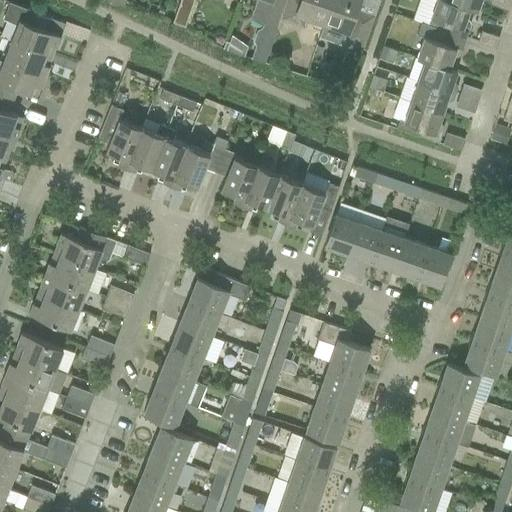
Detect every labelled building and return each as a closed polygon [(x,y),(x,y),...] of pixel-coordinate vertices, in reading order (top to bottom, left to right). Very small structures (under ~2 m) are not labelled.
[(180,0),(179,3),(173,21),(185,26),(191,7),(193,0),(180,0)] [(256,0),(254,7),(266,12),(263,22),(261,28),(257,30),(253,41),(255,45),(251,57),(264,61),(272,39),(276,27),(277,27),(277,26),(280,19),(279,19),(284,3),(284,2),(284,0),(256,0)] [(284,3),(279,19),(280,19),(292,23),(294,20),(306,24),(309,17),(324,22),(330,0),(284,0),(284,2),(284,3)] [(358,0),(330,0),(324,22),(319,37),(342,45),(344,40),(364,47),(379,0),(378,0),(372,17),(355,11),(358,0)] [(435,0),(430,17),(427,23),(466,36),(469,28),(465,19),(469,8),(469,7),(450,0),(435,0)] [(450,0),(469,7),(469,8),(476,11),(479,0),(450,0)] [(50,17),(9,1),(2,18),(18,24),(12,39),(46,53),(50,43),(56,46),(61,35),(46,29),(50,17)] [(466,36),(427,23),(421,21),(416,34),(423,36),(416,57),(424,59),(449,68),(449,67),(452,56),(461,52),(466,36)] [(46,53),(12,39),(4,59),(45,75),(49,65),(42,62),(46,53)] [(388,47),(384,59),(392,62),(396,50),(388,47)] [(0,94),(13,100),(17,89),(30,93),(34,83),(41,86),(45,75),(4,59),(0,69),(0,94)] [(424,59),(417,80),(455,93),(456,91),(452,82),(456,70),(449,67),(449,68),(424,59)] [(386,80),(378,77),(375,88),(383,91),(386,80)] [(417,80),(410,100),(442,111),(446,100),(454,96),(455,93),(417,80)] [(464,81),(456,105),(476,111),(484,88),(464,81)] [(176,104),(179,95),(163,89),(160,98),(176,104)] [(511,91),(503,119),(511,122),(511,91)] [(13,100),(0,94),(0,131),(15,138),(19,127),(12,124),(16,114),(8,111),(13,100)] [(179,95),(176,104),(194,111),(197,102),(179,95)] [(397,118),(394,127),(419,135),(438,142),(442,131),(438,123),(442,111),(410,100),(403,120),(397,118)] [(119,116),(122,108),(111,104),(98,138),(109,142),(106,150),(115,154),(112,161),(126,166),(142,125),(119,116)] [(156,131),(142,125),(126,166),(140,171),(142,165),(151,168),(167,128),(159,125),(156,131)] [(175,131),(167,128),(151,168),(160,171),(157,178),(171,183),(187,143),(173,137),(175,131)] [(0,131),(0,154),(1,155),(4,145),(11,148),(15,138),(0,131)] [(292,140),(293,140),(295,134),(286,131),(280,146),(289,149),(292,140)] [(187,143),(171,183),(185,189),(187,182),(196,186),(203,167),(215,172),(224,148),(227,141),(215,136),(212,143),(204,140),(200,148),(187,143)] [(292,140),(289,149),(288,151),(301,156),(306,145),(293,140),(292,140)] [(235,152),(224,148),(215,172),(226,176),(221,189),(230,192),(227,199),(241,204),(257,164),(234,155),(235,152)] [(279,172),(257,164),(241,204),(255,210),(258,203),(266,206),(279,172)] [(372,182),(376,173),(357,166),(353,175),(372,182)] [(279,172),(266,206),(275,210),(272,216),(286,222),(302,181),(279,172)] [(376,173),(372,182),(374,182),(386,187),(389,177),(376,173)] [(325,190),(302,181),(286,222),(300,227),(302,220),(312,224),(319,205),(330,210),(339,185),(328,182),(325,190)] [(407,183),(404,193),(417,197),(421,188),(407,183)] [(421,188),(417,197),(431,202),(434,193),(421,188)] [(452,199),(449,208),(463,213),(466,204),(452,199)] [(348,253),(359,221),(335,213),(324,245),(348,253)] [(381,229),(359,221),(348,253),(370,261),(381,229)] [(511,225),(510,225),(502,248),(511,251),(511,225)] [(104,260),(109,258),(116,240),(80,226),(75,238),(61,232),(56,243),(63,245),(59,255),(94,269),(98,258),(104,260)] [(381,229),(370,261),(393,269),(404,236),(381,229)] [(426,244),(404,236),(393,269),(415,277),(426,244)] [(150,253),(126,244),(121,256),(145,265),(150,253)] [(450,252),(426,244),(415,277),(439,285),(450,252)] [(511,251),(502,248),(495,271),(511,276),(511,251)] [(49,262),(45,272),(86,289),(94,269),(59,255),(55,265),(49,262)] [(511,276),(495,271),(487,293),(511,301),(511,276)] [(86,289),(45,272),(40,283),(47,285),(43,295),(78,309),(86,289)] [(215,273),(212,283),(197,277),(188,301),(219,313),(227,293),(245,300),(250,286),(215,273)] [(134,294),(110,284),(105,296),(129,306),(134,294)] [(511,324),(511,301),(487,293),(479,316),(511,327),(511,324)] [(78,309),(43,295),(39,305),(33,302),(29,313),(70,329),(78,309)] [(105,296),(101,307),(124,317),(129,306),(105,296)] [(219,313),(188,301),(179,323),(210,335),(219,313)] [(276,328),(282,310),(273,307),(267,325),(276,328)] [(479,316),(472,337),(472,338),(503,349),(511,327),(479,316)] [(296,323),(287,320),(281,338),(290,341),(296,323)] [(323,321),(318,337),(317,338),(336,345),(330,361),(361,372),(370,348),(347,341),(351,330),(323,321)] [(179,323),(170,345),(202,357),(210,335),(179,323)] [(21,332),(19,337),(17,343),(24,345),(20,355),(54,368),(61,347),(21,332)] [(90,334),(86,346),(110,355),(114,344),(90,334)] [(264,335),(258,353),(266,356),(272,338),(264,335)] [(503,349),(472,338),(464,362),(495,373),(503,349)] [(202,357),(170,345),(161,367),(193,379),(202,357)] [(110,355),(86,346),(81,358),(105,367),(110,355)] [(277,348),(271,366),(279,369),(285,351),(277,348)] [(266,356),(258,353),(252,371),(260,374),(266,356)] [(10,362),(6,373),(46,388),(54,368),(20,355),(16,365),(10,362)] [(361,372),(330,361),(322,384),(354,394),(361,372)] [(439,386),(471,397),(479,374),(447,363),(439,386)] [(279,369),(271,366),(264,383),(273,386),(279,369)] [(193,379),(161,367),(153,389),(184,401),(193,379)] [(46,388),(6,373),(2,383),(8,386),(4,395),(38,409),(46,388)] [(242,398),(251,402),(257,384),(248,381),(242,398)] [(71,384),(66,396),(90,405),(94,393),(71,384)] [(354,394),(322,384),(315,406),(346,417),(354,394)] [(439,386),(431,409),(463,420),(471,397),(439,386)] [(184,401),(153,389),(144,412),(175,424),(184,401)] [(261,394),(255,412),(264,415),(270,398),(261,394)] [(38,409),(4,395),(0,405),(0,404),(0,417),(5,420),(2,428),(27,438),(31,429),(38,409)] [(66,396),(61,408),(85,417),(90,405),(66,396)] [(251,402),(242,398),(235,416),(245,419),(251,402)] [(315,406),(307,430),(338,441),(346,417),(315,406)] [(431,409),(423,432),(455,443),(463,420),(431,409)] [(253,418),(247,435),(256,439),(262,421),(253,418)] [(151,448),(183,461),(192,438),(160,425),(151,448)] [(232,427),(226,445),(235,448),(241,430),(232,427)] [(27,438),(2,428),(0,432),(0,463),(15,469),(27,438)] [(455,443),(423,432),(415,454),(448,465),(455,443)] [(51,434),(46,446),(70,455),(75,444),(51,434)] [(295,459),(327,470),(336,446),(303,435),(295,459)] [(511,436),(506,435),(503,444),(511,447),(509,455),(511,456),(511,436)] [(70,455),(46,446),(42,458),(65,467),(70,455)] [(243,446),(237,464),(246,467),(252,449),(243,446)] [(183,461),(151,448),(142,470),(174,483),(183,461)] [(448,465),(415,454),(408,477),(440,488),(448,465)] [(222,456),(216,474),(225,477),(231,460),(222,456)] [(327,470),(295,459),(287,481),(320,492),(327,470)] [(0,486),(7,489),(15,469),(0,463),(0,486)] [(246,467),(237,464),(231,481),(240,484),(246,467)] [(511,467),(505,465),(499,483),(509,486),(511,477),(511,467)] [(142,470),(134,492),(165,505),(174,483),(142,470)] [(225,477),(216,474),(210,491),(219,495),(225,477)] [(440,488),(408,477),(400,500),(432,511),(440,488)] [(313,511),(320,492),(287,481),(280,504),(303,511),(313,511)] [(509,486),(499,483),(493,501),(503,504),(509,486)] [(31,484),(26,497),(50,506),(55,493),(31,484)] [(162,511),(165,505),(134,492),(125,511),(162,511)] [(227,492),(221,509),(229,511),(231,511),(237,495),(227,492)] [(47,511),(50,506),(26,497),(22,508),(33,511),(47,511)] [(386,511),(395,511),(398,505),(380,499),(376,508),(386,511)] [(207,502),(203,511),(213,511),(216,505),(207,502)]
